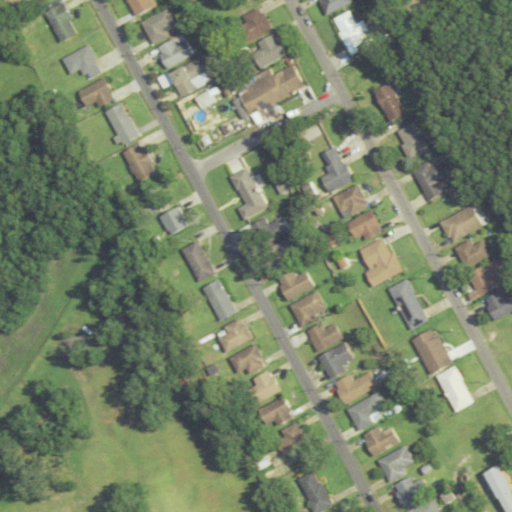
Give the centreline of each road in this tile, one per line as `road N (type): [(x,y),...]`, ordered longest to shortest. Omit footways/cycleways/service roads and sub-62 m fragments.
road 1 (tertiary): [(374,511),(95,0)]
road 2 (residential): [(511,406),(287,0)]
road 3 (residential): [(193,175),(338,94)]
